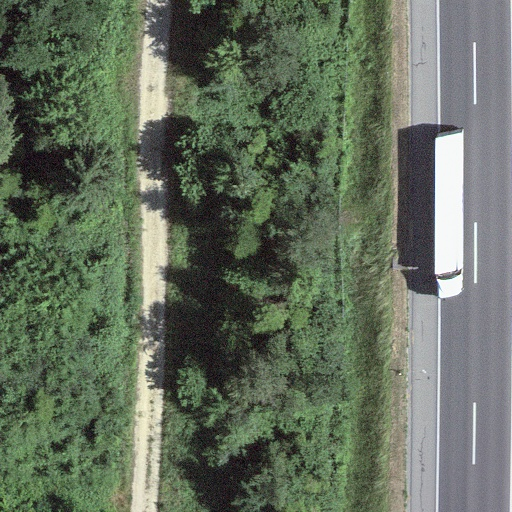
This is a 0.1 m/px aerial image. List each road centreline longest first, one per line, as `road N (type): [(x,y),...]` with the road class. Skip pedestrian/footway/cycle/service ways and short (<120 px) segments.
road 1 (track): [(145,511),(162,0)]
road 2 (motorway): [(473,0),(472,511)]
